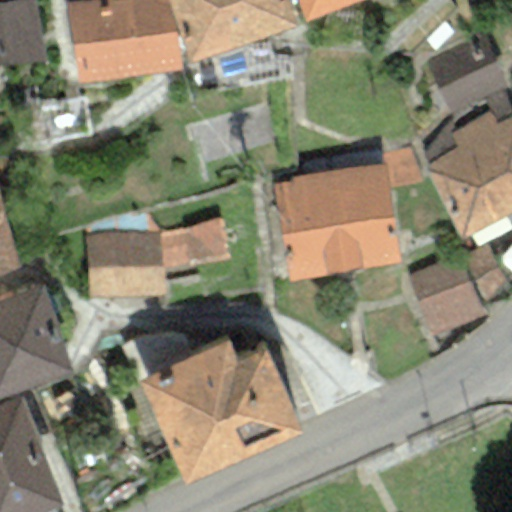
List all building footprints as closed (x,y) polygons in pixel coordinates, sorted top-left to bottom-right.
[(167,0),(112,0),(66,7),(78,86),(180,70),(167,0)] [(285,0),(168,0),(193,65),(296,27),(285,0)] [(298,0),(305,20),(359,0),(298,0)] [(34,1),(0,4),(0,65),(40,61),(34,1)] [(483,36),(425,63),(448,114),(507,87),(483,36)] [(511,119),(511,97),(507,87),(448,114),(451,118),(421,156),(425,167),(457,150),(449,134),(491,113),(498,127),(511,119)] [(491,113),(449,134),(457,150),(425,167),(462,239),(511,213),(511,119),(498,127),(491,113)] [(291,183),(274,186),(288,281),(398,264),(382,164),(290,178),(291,183)] [(0,204),(0,276),(18,272),(0,204)] [(222,220),(160,236),(161,276),(226,260),(222,220)] [(160,236),(85,238),(86,298),(161,296),(161,276),(160,236)] [(484,244),(408,279),(435,338),(487,315),(481,302),(505,291),(484,244)] [(41,279),(0,289),(0,403),(35,390),(71,378),(41,279)] [(229,343),(197,356),(243,460),(301,435),(263,349),(237,362),(229,343)] [(185,486),(243,460),(197,356),(138,381),(185,486)] [(51,432),(35,390),(0,403),(0,511),(44,511),(62,506),(35,439),(51,432)]
